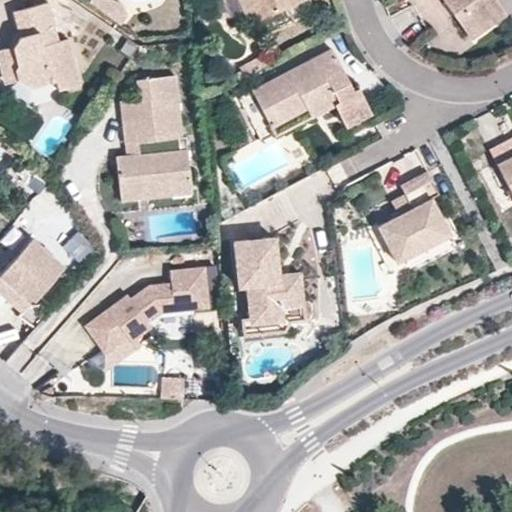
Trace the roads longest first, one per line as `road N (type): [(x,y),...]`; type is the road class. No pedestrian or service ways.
road 1 (residential): [(511,299),(294,413),(239,433)]
road 2 (residential): [(268,467),(511,336)]
road 3 (residential): [(511,75),(483,88),(430,91),(392,63),(361,0)]
road 4 (unknown): [(430,91),(364,113),(284,156)]
road 5 (residential): [(0,395),(37,422),(123,448)]
